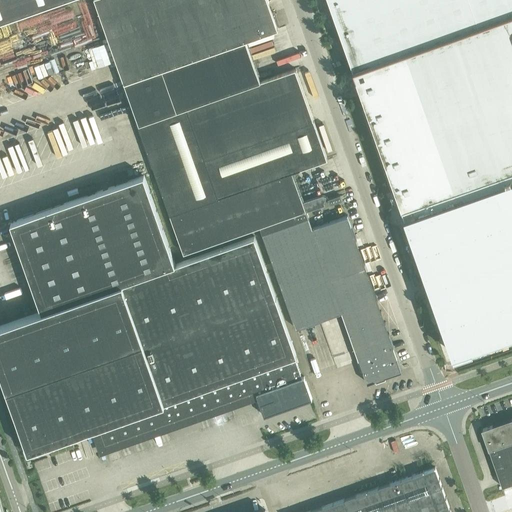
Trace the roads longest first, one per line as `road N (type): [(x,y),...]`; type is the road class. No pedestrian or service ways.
road 1 (unclassified): [(443,406),(302,0)]
road 2 (unclassified): [(144,511),(443,406)]
